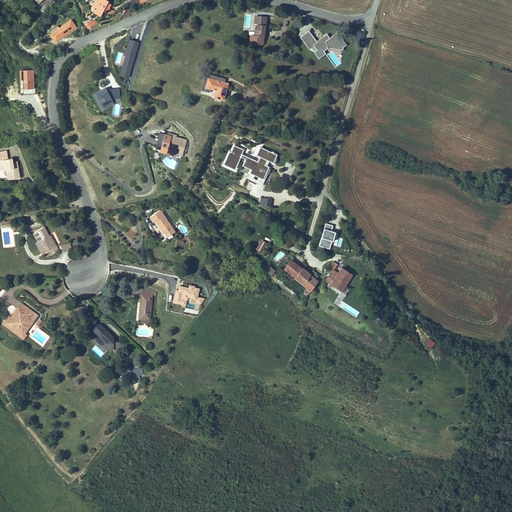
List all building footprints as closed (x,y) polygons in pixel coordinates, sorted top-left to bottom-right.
[(102,11),(103,9),(105,5),(101,3),(101,1),(98,0),(90,0),(89,2),(86,4),(90,14),(95,16),(97,13),(100,10),(102,11)] [(261,38),(262,33),(263,18),(252,16),(251,25),(253,24),(252,37),(261,38)] [(52,32),(49,35),(54,43),(77,27),(71,19),(59,28),(58,26),(51,30),(52,32)] [(84,26),(82,24),(80,25),(82,31),(92,26),(89,21),(87,22),(87,25),(84,26)] [(331,32),(319,40),(316,40),(310,51),(304,49),(301,57),(307,59),(309,55),(311,56),(312,51),(322,48),(323,46),(339,50),(343,44),(331,32)] [(357,32),(355,39),(362,41),(364,34),(357,32)] [(129,78),(139,42),(128,39),(119,76),(129,78)] [(15,73),(15,98),(29,97),(28,73),(15,73)] [(210,92),(208,99),(218,102),(223,86),(204,79),(200,89),(210,92)] [(88,105),(90,108),(93,111),(96,109),(98,112),(105,107),(104,104),(107,102),(112,100),(110,92),(104,94),(105,99),(103,100),(97,92),(88,100),(90,103),(88,105)] [(183,153),(187,139),(175,136),(176,134),(171,133),(170,136),(165,134),(161,148),(168,149),(169,143),(179,146),(177,152),(183,153)] [(229,151),(223,164),(234,169),(240,156),(245,159),(242,165),(251,169),(249,172),(263,178),(266,172),(268,173),(270,168),(269,168),(269,166),(264,164),(266,159),(275,163),(277,159),(275,158),(277,154),(260,147),(256,155),(260,156),(257,161),(241,154),(243,149),(234,145),(231,152),(229,151)] [(6,162),(4,163),(1,164),(0,160),(0,174),(2,173),(4,183),(15,181),(12,168),(7,169),(7,166),(6,162)] [(287,163),(284,169),(292,173),(295,166),(287,163)] [(251,194),(258,198),(263,188),(256,184),(251,194)] [(272,199),(261,198),(260,205),(271,206),(272,199)] [(155,211),(144,217),(148,224),(149,223),(159,239),(162,237),(159,233),(166,228),(155,211)] [(169,233),(166,228),(159,233),(162,237),(169,233)] [(43,238),(44,237),(39,229),(28,235),(33,244),(31,245),(37,256),(43,253),(46,257),(55,251),(52,247),(50,248),(46,241),(44,241),(43,238)] [(46,236),(44,237),(43,238),(44,241),(46,241),(50,248),(52,247),(46,236)] [(261,254),(267,243),(261,240),(255,250),(261,254)] [(295,286),(300,280),(282,264),(276,270),(295,286)] [(271,277),(276,272),(269,265),(264,270),(271,277)] [(341,299),(349,289),(340,281),(338,283),(336,283),(338,280),(334,276),(326,286),(341,299)] [(305,285),(300,280),(295,286),(292,289),(293,291),(298,294),(305,285)] [(174,304),(186,306),(187,300),(203,302),(203,298),(198,297),(200,288),(177,284),(174,304)] [(134,295),(131,319),(144,321),(145,296),(134,295)] [(3,320),(0,324),(0,328),(18,342),(21,338),(19,337),(32,320),(16,307),(4,320),(3,320)] [(102,323),(99,324),(111,335),(111,331),(102,323)] [(101,346),(99,351),(107,349),(106,337),(93,324),(85,324),(86,338),(89,336),(92,338),(92,344),(93,345),(95,344),(98,343),(101,346)] [(426,343),(431,348),(435,343),(430,339),(426,343)] [(135,364),(125,367),(127,376),(137,372),(135,364)]
